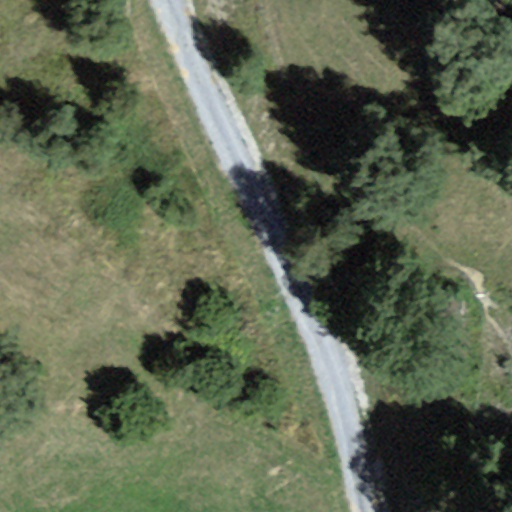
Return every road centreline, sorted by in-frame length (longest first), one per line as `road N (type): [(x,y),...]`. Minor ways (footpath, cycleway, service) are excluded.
road 1 (unclassified): [(363,511),(314,332),(165,0)]
road 2 (track): [(360,483),(178,393),(52,354),(0,355)]
